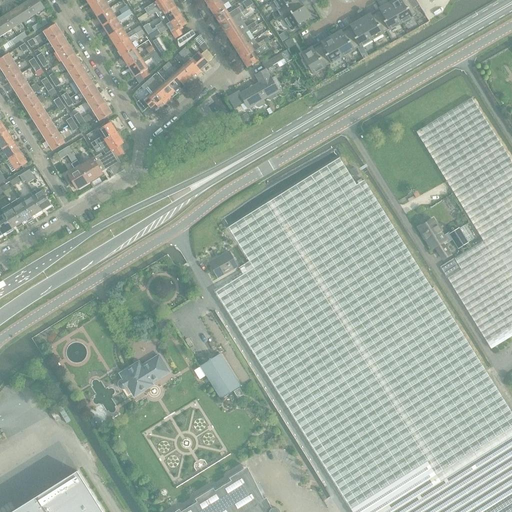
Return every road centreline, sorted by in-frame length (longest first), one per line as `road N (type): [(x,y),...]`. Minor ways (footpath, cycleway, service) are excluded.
road 1 (unclassified): [(511,26),(218,196),(176,229)]
road 2 (primary): [(220,171),(511,2)]
road 3 (primary): [(0,318),(220,171)]
road 4 (primary): [(220,171),(98,227),(0,289)]
road 5 (unclassified): [(0,338),(176,229)]
road 6 (residential): [(143,134),(228,67),(186,0)]
road 7 (residential): [(143,134),(58,0)]
road 8 (residential): [(73,213),(0,93)]
